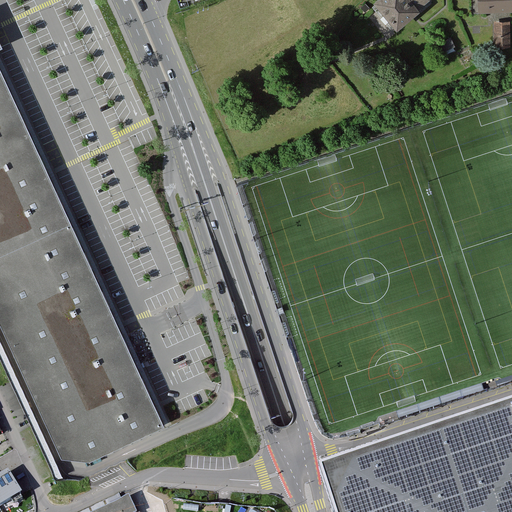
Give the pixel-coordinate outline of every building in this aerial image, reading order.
[(380,0),(376,3),(399,30),(420,13),(421,14),(435,3),(432,0),(380,0)] [(511,0),(479,0),(480,14),(511,12),(511,0)] [(496,48),(511,48),(511,22),(495,23),(496,48)] [(0,325),(60,455),(91,459),(166,427),(0,65),(0,325)] [(511,511),(511,407),(319,471),(332,511),(511,511)] [(19,489),(5,468),(0,471),(0,505),(11,498),(9,496),(19,489)] [(136,511),(129,496),(93,511),(136,511)]
